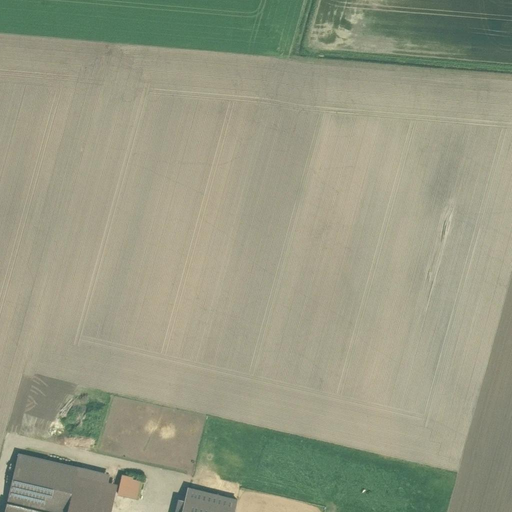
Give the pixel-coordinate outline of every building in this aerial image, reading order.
[(24,451),(12,500),(60,511),(72,511),(83,466),(24,451)] [(83,466),(72,511),(115,511),(124,476),(83,466)] [(122,491),(140,495),(145,477),(127,473),(122,491)] [(238,511),(242,498),(192,485),(189,498),(185,511),(238,511)] [(179,511),(185,511),(189,498),(183,497),(179,511)] [(60,511),(12,500),(9,511),(60,511)]
